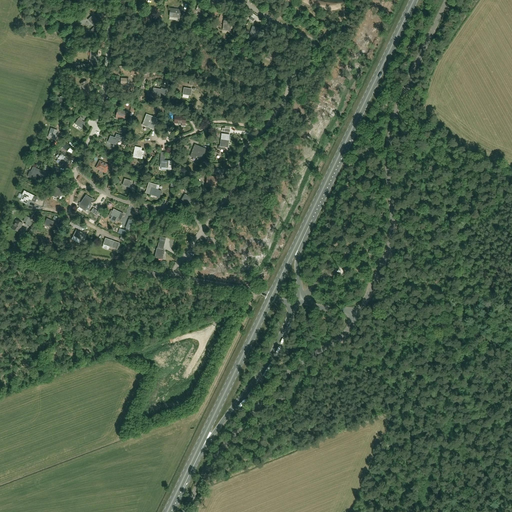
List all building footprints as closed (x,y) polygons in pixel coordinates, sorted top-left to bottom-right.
[(197,10),(205,13),(207,7),(200,4),(197,10)] [(97,24),(96,23),(98,21),(93,16),(88,20),(94,27),(97,24)] [(250,33),(258,35),(260,29),(252,27),(250,33)] [(91,63),(98,63),(99,55),(97,55),(98,51),(92,50),(91,50),(91,51),(90,61),(91,61),(91,63)] [(267,58),(274,61),(277,53),(270,50),(267,58)] [(85,93),(87,92),(91,91),(86,82),(81,84),(85,93)] [(152,95),(159,96),(159,97),(165,98),(167,89),(161,88),(161,90),(153,88),(152,95)] [(123,119),(125,113),(118,110),(116,116),(123,119)] [(146,115),(142,125),(153,129),(157,118),(146,115)] [(82,121),(83,118),(80,116),(75,124),(81,129),(85,123),(82,121)] [(55,138),(57,131),(51,129),(48,136),(55,138)] [(225,147),(227,148),(229,135),(222,134),(220,147),(218,146),(218,148),(224,149),(225,147)] [(118,135),(116,139),(110,137),(108,142),(115,145),(116,143),(117,143),(118,140),(122,141),(124,138),(118,135)] [(195,145),(191,154),(190,157),(195,159),(196,156),(202,158),(206,149),(195,145)] [(143,151),(141,151),(141,148),(135,147),(133,157),(142,159),(143,151)] [(171,162),(163,161),(164,153),(160,153),(160,161),(160,167),(167,168),(167,170),(171,170),(171,162)] [(69,161),(63,156),(61,154),(57,159),(65,166),(69,161)] [(106,172),(108,166),(99,162),(96,167),(106,172)] [(28,176),(28,178),(30,179),(31,177),(33,178),(34,176),(40,179),(43,172),(33,167),(31,172),(30,171),(28,176)] [(207,185),(215,186),(215,177),(207,176),(207,185)] [(124,179),(123,185),(130,188),(132,182),(124,179)] [(159,197),(161,191),(155,189),(156,186),(149,183),(146,193),(149,194),(159,197)] [(56,198),(58,195),(61,196),(63,191),(56,188),(54,193),(53,193),(52,196),(56,198)] [(22,195),(24,195),(21,201),(26,204),(29,199),(35,202),(37,198),(24,191),(22,195)] [(191,198),(185,195),(181,200),(188,204),(191,198)] [(91,202),(84,197),(78,206),(85,211),(86,208),(88,210),(90,206),(89,205),(91,202)] [(98,205),(95,203),(92,208),(93,209),(91,211),(95,214),(97,212),(99,208),(98,206),(98,205)] [(111,217),(112,216),(121,220),(123,214),(112,209),(109,216),(111,217)] [(47,219),(44,224),(51,228),(54,222),(47,219)] [(22,224),(16,221),(12,229),(18,232),(22,224)] [(73,236),(80,239),(83,234),(76,230),(73,236)] [(163,250),(165,241),(166,238),(160,237),(157,249),(154,258),(162,260),(164,251),(163,250)] [(109,247),(114,249),(117,250),(119,243),(105,238),(102,247),(102,248),(103,248),(107,250),(108,250),(108,249),(109,247)]
